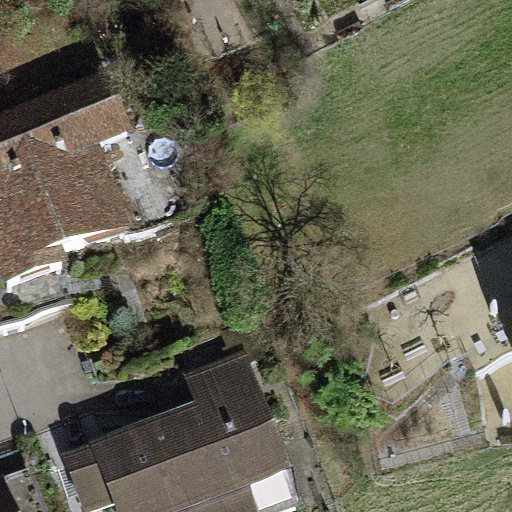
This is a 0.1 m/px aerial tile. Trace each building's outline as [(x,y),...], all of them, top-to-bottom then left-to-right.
[(102,87),(0,124),(0,277),(6,294),(55,276),(49,260),(120,234),(101,180),(90,184),(79,154),(121,138),(102,87)] [(185,382),(198,416),(253,397),(240,362),(185,382)] [(198,416),(171,426),(201,511),(284,511),(293,509),(253,397),(198,416)] [(201,511),(171,426),(96,453),(116,509),(107,511),(201,511)] [(67,463),(84,511),(107,511),(116,509),(96,453),(67,463)] [(40,511),(27,477),(2,487),(11,511),(40,511)] [(11,511),(2,487),(0,487),(0,511),(11,511)]
